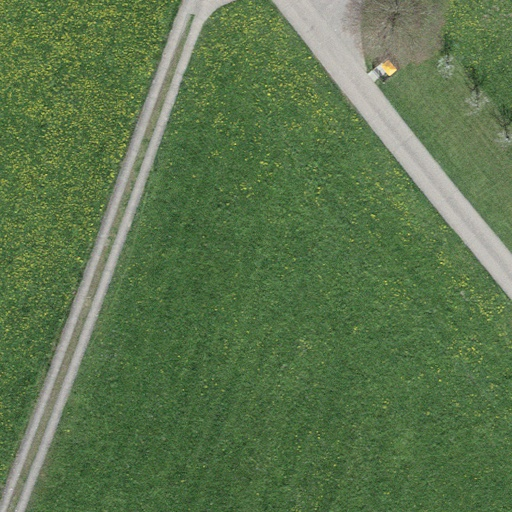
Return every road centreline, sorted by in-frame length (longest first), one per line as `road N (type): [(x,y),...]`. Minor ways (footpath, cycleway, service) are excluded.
road 1 (unclassified): [(209,0),(25,511)]
road 2 (unclassified): [(289,0),(511,280)]
